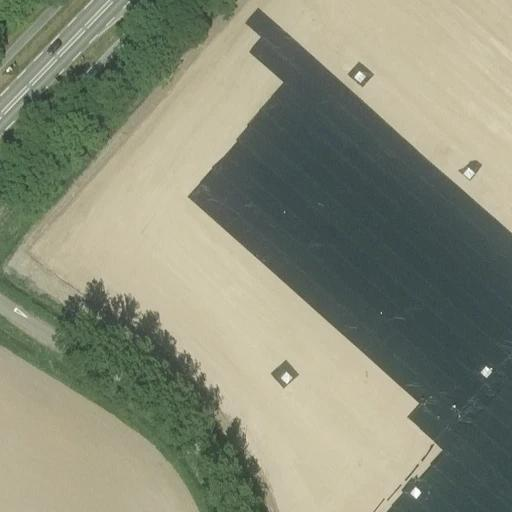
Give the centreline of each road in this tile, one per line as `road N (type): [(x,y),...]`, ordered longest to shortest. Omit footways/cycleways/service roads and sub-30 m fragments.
road 1 (unclassified): [(234,511),(207,461),(141,394),(0,306)]
road 2 (primary): [(0,116),(112,0)]
